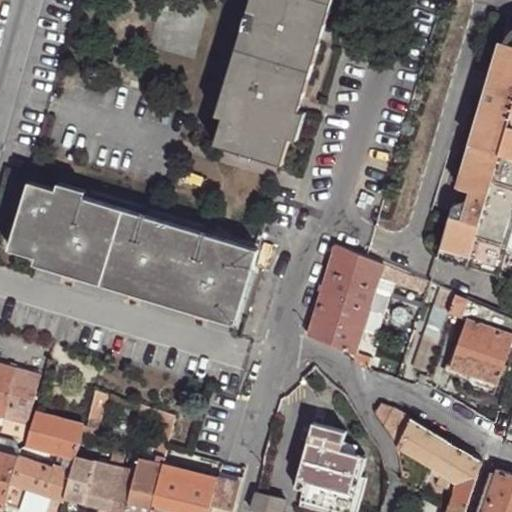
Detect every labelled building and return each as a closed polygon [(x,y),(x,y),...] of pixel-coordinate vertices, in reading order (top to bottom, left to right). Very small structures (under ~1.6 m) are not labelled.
[(252,0),(218,115),(224,116),(244,56),(259,0),(252,0)] [(309,77),(329,7),(305,0),(259,0),(244,56),(309,77)] [(499,42),(485,91),(502,86),(511,50),(511,25),(505,31),(502,42),(499,42)] [(468,199),(452,204),(437,258),(499,276),(508,248),(511,233),(511,50),(502,86),(485,91),(457,187),(471,191),(468,199)] [(309,77),(244,56),(224,116),(214,150),(279,171),(290,136),(299,110),(309,77)] [(306,112),(299,110),(290,136),(298,138),(306,112)] [(56,190),(28,181),(7,245),(38,255),(104,275),(123,211),(84,198),(56,190)] [(59,182),(56,190),(84,198),(87,189),(59,182)] [(457,187),(452,204),(468,199),(471,191),(457,187)] [(197,233),(123,211),(104,275),(177,297),(197,233)] [(258,252),(197,233),(177,297),(239,316),(258,252)] [(336,244),(330,260),(336,262),(333,270),(379,290),(384,278),(387,265),(336,244)] [(236,323),(239,316),(177,297),(104,275),(38,255),(36,262),(236,323)] [(427,282),(387,265),(384,278),(395,283),(397,279),(412,285),(413,283),(424,288),(427,282)] [(379,290),(333,270),(326,292),(371,311),(379,290)] [(454,294),(440,288),(413,367),(428,372),(447,315),(454,294)] [(371,311),(326,292),(318,314),(364,333),(371,311)] [(489,309),(454,294),(447,315),(467,321),(484,327),(489,309)] [(311,336),(343,350),(356,356),(364,333),(318,314),(311,336)] [(511,336),(484,327),(467,321),(451,369),(498,384),(511,342),(511,336)] [(343,350),(364,367),(368,370),(371,362),(356,356),(343,350)] [(0,364),(0,415),(8,418),(20,370),(0,364)] [(41,376),(20,370),(8,418),(5,425),(4,432),(25,438),(41,376)] [(97,389),(90,416),(100,419),(108,393),(97,389)] [(391,414),(394,409),(382,404),(377,414),(385,428),(391,414)] [(433,466),(448,441),(411,418),(394,409),(391,414),(385,428),(394,442),(433,466)] [(66,455),(78,458),(81,446),(86,431),(87,426),(37,413),(28,446),(66,455)] [(87,426),(86,431),(94,433),(96,434),(100,419),(90,416),(87,426)] [(353,428),(309,416),(290,486),(335,498),(353,428)] [(151,446),(168,450),(169,444),(173,427),(157,422),(151,446)] [(94,433),(86,431),(82,446),(89,448),(94,433)] [(0,438),(0,452),(9,454),(12,442),(0,438)] [(468,499),(481,460),(448,441),(433,466),(460,482),(456,495),(468,499)] [(0,452),(0,504),(5,506),(6,505),(12,484),(20,457),(9,454),(0,452)] [(57,466),(75,471),(78,458),(66,455),(64,462),(58,460),(57,466)] [(56,468),(22,458),(13,485),(48,496),(56,468)] [(75,471),(67,499),(118,511),(128,511),(138,473),(78,458),(75,471)] [(128,511),(152,511),(164,465),(157,464),(141,460),(138,473),(128,511)] [(178,463),(177,468),(194,473),(196,467),(178,463)] [(500,463),(498,468),(507,472),(510,467),(500,463)] [(152,511),(207,511),(217,478),(194,473),(177,468),(164,465),(152,511)] [(48,496),(66,501),(67,499),(75,471),(57,466),(56,468),(48,496)] [(511,511),(511,473),(507,472),(498,468),(483,511),(511,511)] [(220,473),(219,479),(235,483),(236,477),(220,473)] [(234,511),(241,485),(235,483),(219,479),(217,478),(207,511),(234,511)] [(28,511),(62,511),(66,501),(48,496),(13,485),(12,484),(6,505),(28,511)] [(282,511),(285,500),(257,493),(251,510),(258,511),(282,511)] [(464,511),(468,499),(456,495),(449,511),(464,511)]
